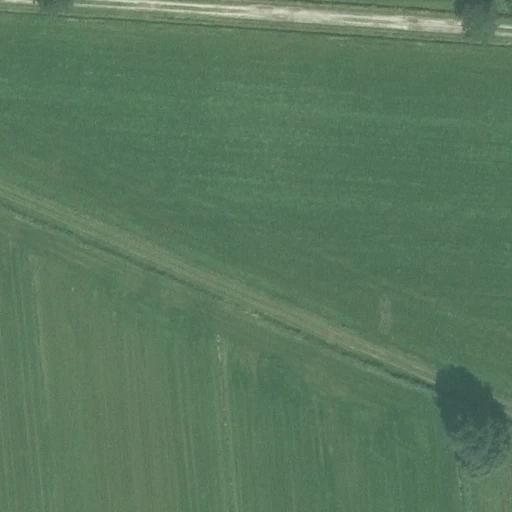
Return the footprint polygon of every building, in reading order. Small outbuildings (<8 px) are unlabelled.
[(22,85),(20,121),(30,121),(29,134),(51,136),(52,123),(66,124),(65,138),(74,139),(75,135),(88,136),(90,116),(66,115),(68,89),(22,85)] [(96,115),(94,143),(111,144),(112,124),(155,127),(158,95),(110,92),(108,116),(96,115)] [(176,157),(176,162),(201,164),(201,174),(214,175),(223,176),(227,120),(226,120),(205,119),(206,106),(204,106),(197,106),(197,98),(182,96),(181,96),(180,98),(180,106),(179,114),(179,122),(178,130),(178,135),(177,142),(177,147),(176,157)] [(365,100),(362,113),(372,115),(367,142),(409,150),(410,147),(412,147),(416,129),(416,127),(413,126),(414,123),(388,118),(390,105),(365,100)] [(352,167),(350,181),(375,185),(378,172),(404,177),(409,150),(367,142),(362,169),(352,167)] [(334,199),(329,226),(346,229),(342,250),(360,254),(360,255),(373,258),(374,256),(391,259),(397,225),(372,220),(375,207),(334,199)]
